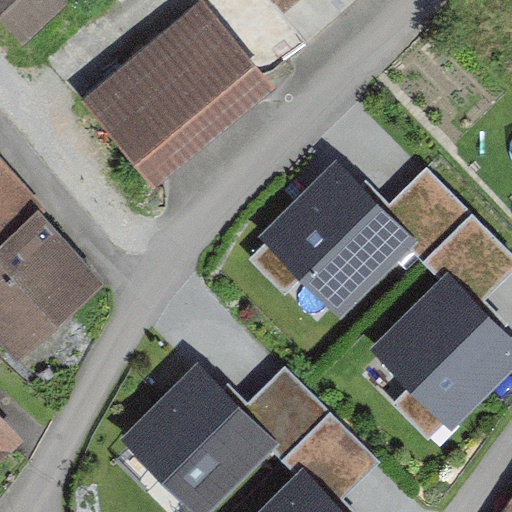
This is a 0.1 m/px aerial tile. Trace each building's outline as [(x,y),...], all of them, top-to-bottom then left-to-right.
[(55,0),(0,0),(0,16),(18,36),(55,0)] [(199,10),(93,100),(142,157),(248,68),(199,10)] [(407,240),(336,169),(270,235),(341,306),(407,240)] [(0,247),(23,226),(0,199),(0,247)] [(44,249),(23,226),(0,247),(0,321),(17,341),(90,277),(56,239),(44,249)] [(511,356),(511,345),(447,281),(381,347),(452,417),(511,356)] [(254,396),(291,430),(325,392),(287,359),(254,396)] [(270,443),(198,369),(128,438),(200,511),(270,443)] [(340,511),(304,475),(265,511),(340,511)]
